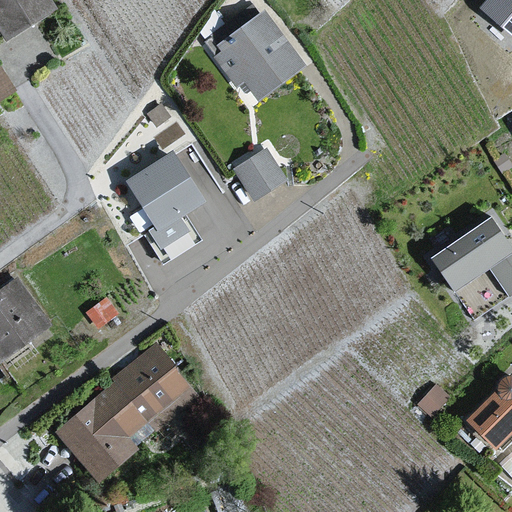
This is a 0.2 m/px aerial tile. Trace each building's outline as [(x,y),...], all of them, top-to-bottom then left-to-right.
[(54,0),(0,0),(0,22),(9,36),(57,3),(54,0)] [(511,33),(511,0),(480,0),(478,2),(511,33)] [(258,101),(304,64),(261,11),(208,54),(230,86),(241,80),(258,101)] [(0,100),(16,90),(0,64),(0,100)] [(264,146),(234,167),(256,199),(286,178),(264,146)] [(204,199),(172,148),(125,179),(141,205),(131,211),(161,264),(201,240),(186,214),(204,199)] [(511,238),(494,215),(429,255),(475,318),(511,294),(511,238)] [(20,278),(0,291),(0,357),(51,325),(20,278)] [(107,292),(86,308),(98,323),(119,308),(107,292)] [(155,352),(57,433),(105,489),(146,455),(134,441),(190,394),(155,352)] [(511,381),(468,417),(502,448),(511,437),(511,381)]
